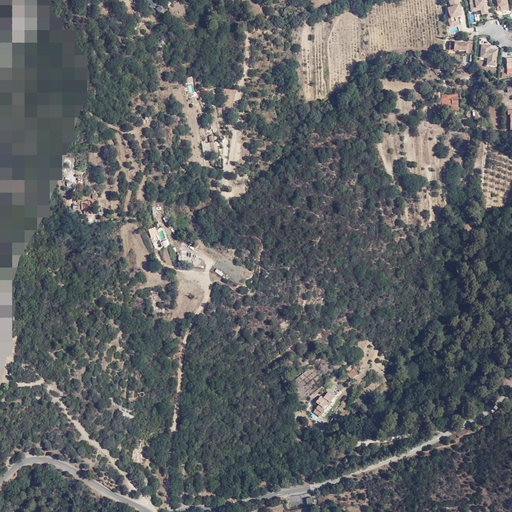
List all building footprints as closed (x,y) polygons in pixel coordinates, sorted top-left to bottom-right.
[(457,6),(459,6),(457,0),(455,0),(449,2),(451,8),(447,9),(450,18),(452,23),(457,22),(456,18),(460,16),(459,10),(457,6)] [(481,8),(482,11),(482,16),(487,15),(486,5),(484,5),(484,0),(481,1),(481,0),(469,0),(471,10),(481,8)] [(494,0),(495,1),(497,1),(499,10),(502,9),(502,14),(510,13),(509,8),(507,9),(506,3),(508,3),(507,0),(494,0)] [(452,23),(450,18),(447,18),(449,27),(458,24),(457,22),(452,23)] [(471,45),(449,43),(448,49),(465,51),(465,53),(470,54),(471,45)] [(490,58),(490,65),(496,65),(497,50),(490,49),(490,47),(482,46),(481,57),(488,58),(490,58)] [(187,96),(196,95),(194,84),(185,85),(187,96)] [(458,105),(458,94),(446,94),(446,99),(448,99),(449,105),(458,105)] [(213,137),(209,138),(210,144),(202,146),(203,157),(217,154),(215,144),(214,144),(213,137)] [(92,202),(82,202),(82,210),(84,210),(84,216),(92,216),(92,202)] [(149,237),(150,239),(157,235),(155,232),(153,228),(147,231),(149,237)] [(190,264),(191,255),(190,253),(179,252),(178,263),(190,264)] [(187,289),(189,284),(182,281),(180,287),(187,289)] [(349,365),(343,371),(349,375),(354,369),(349,365)] [(336,380),(333,383),(339,389),(342,386),(336,380)] [(333,399),(337,394),(331,389),(328,393),(333,399)] [(330,402),(333,399),(328,393),(324,397),(322,396),(317,401),(320,404),(314,411),(319,416),(326,408),(325,406),(329,402),(330,402)]
